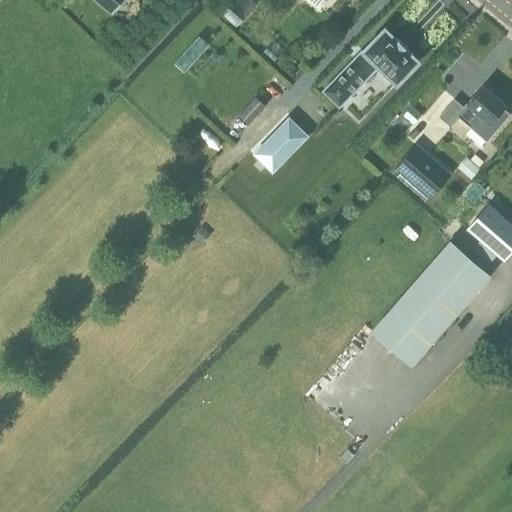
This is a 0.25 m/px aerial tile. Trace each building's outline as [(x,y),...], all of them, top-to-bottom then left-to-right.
[(246,15),(230,1),(220,13),(235,27),(246,15)] [(358,55),(353,61),(351,60),(320,92),(336,108),(375,68),(377,70),(377,71),(390,84),(391,84),(393,86),(418,61),(405,48),(406,48),(397,39),(396,40),(383,27),(358,55)] [(300,70),(288,59),(280,68),(292,80),(300,70)] [(506,105),(482,85),(466,104),(463,105),(454,98),(439,116),(451,126),(459,117),(486,141),(510,113),(504,107),(506,105)] [(256,98),(239,116),(249,125),(266,106),(256,98)] [(290,115),(258,149),(277,168),(309,132),(290,115)] [(452,173),(416,141),(394,167),(430,198),(452,173)] [(479,167),(469,158),(460,168),(463,171),(455,179),(462,185),(470,177),(479,167)] [(468,229),(504,260),(511,251),(511,224),(489,205),(468,229)] [(492,277),(452,243),(373,334),(413,369),(492,277)] [(486,343),(479,350),(486,357),(493,350),(486,343)]
